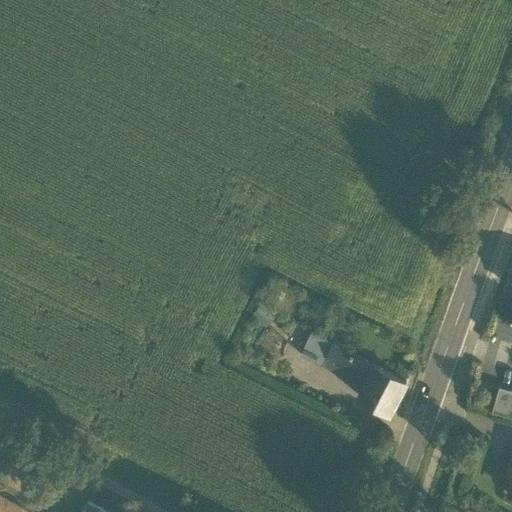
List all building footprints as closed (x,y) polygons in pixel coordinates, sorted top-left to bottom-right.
[(425,190),(436,195),(444,192),(445,189),(441,181),(431,176),(425,190)] [(262,303),(252,313),(266,326),(276,316),(262,303)] [(303,356),(321,365),(326,356),(319,353),(321,349),(327,352),(332,342),(315,333),(303,356)] [(339,363),(368,377),(375,364),(332,342),(327,352),(321,349),(319,353),(326,356),(339,363)] [(326,356),(321,365),(334,372),(339,363),(326,356)] [(339,363),(334,372),(363,387),(368,377),(339,363)] [(360,394),(390,410),(405,380),(375,364),(368,377),(363,387),(360,394)] [(493,407),(511,413),(511,390),(500,386),(493,407)] [(104,511),(85,501),(78,511),(25,511),(0,497),(0,511),(104,511)]
